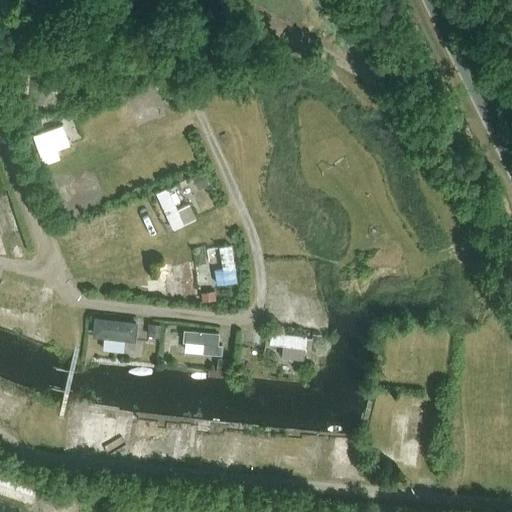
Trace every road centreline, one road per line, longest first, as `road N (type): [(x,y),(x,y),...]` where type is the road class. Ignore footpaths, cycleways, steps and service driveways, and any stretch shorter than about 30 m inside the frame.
road 1 (track): [(56,274),(78,301),(232,324),(256,310),(247,224),(152,0)]
road 2 (unclassified): [(511,156),(433,0)]
road 3 (track): [(56,274),(0,123)]
